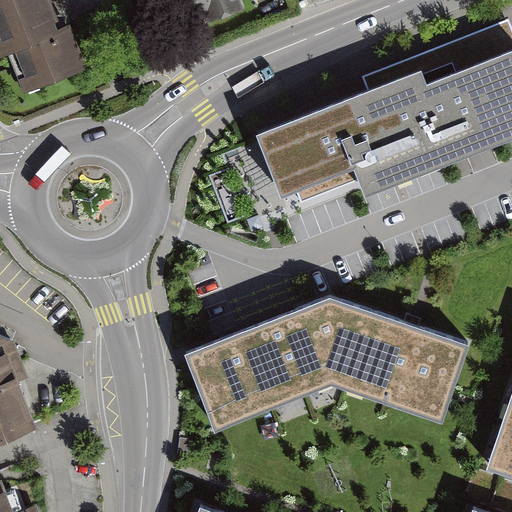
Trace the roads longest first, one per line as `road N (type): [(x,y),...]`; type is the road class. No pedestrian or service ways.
road 1 (secondary): [(412,0),(240,73),(132,152)]
road 2 (unclassified): [(141,511),(147,393),(110,253)]
road 3 (secondary): [(28,187),(44,237),(74,255),(110,253)]
road 4 (secondary): [(110,253),(133,239),(148,215),(149,181),(132,152)]
